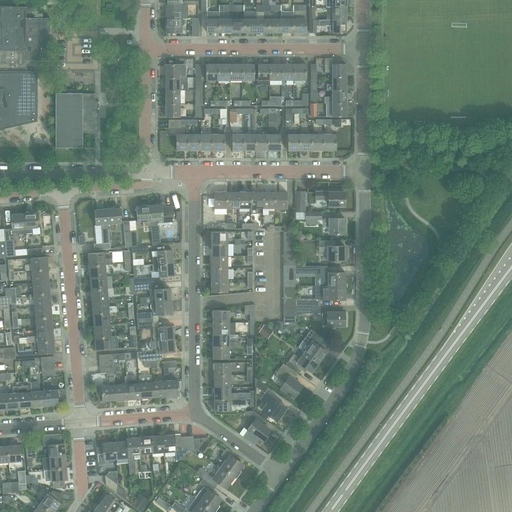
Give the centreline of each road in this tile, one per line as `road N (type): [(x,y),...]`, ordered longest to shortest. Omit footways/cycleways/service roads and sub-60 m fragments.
road 1 (residential): [(281,475),(359,351),(363,173)]
road 2 (secondary): [(330,511),(511,266)]
road 3 (residential): [(196,414),(192,173)]
road 4 (residential): [(79,423),(61,193)]
road 5 (residential): [(147,48),(361,49)]
road 6 (residential): [(192,173),(363,173)]
road 7 (residential): [(149,173),(0,171)]
road 8 (residential): [(149,173),(147,48)]
road 9 (residential): [(363,173),(361,49)]
